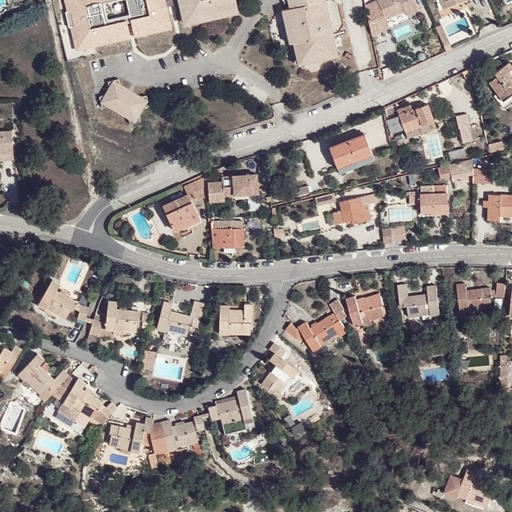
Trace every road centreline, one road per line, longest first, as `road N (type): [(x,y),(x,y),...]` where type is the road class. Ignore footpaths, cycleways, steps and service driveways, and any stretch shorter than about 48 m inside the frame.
road 1 (residential): [(84,237),(115,201),(511,37)]
road 2 (residential): [(278,272),(273,316),(251,356),(200,398),(159,405),(122,389),(104,364),(0,330)]
road 3 (residential): [(511,258),(386,258),(278,272)]
road 4 (unknown): [(289,133),(276,95),(255,75),(225,65),(157,74),(124,53)]
road 5 (residential): [(278,272),(183,274),(84,237)]
